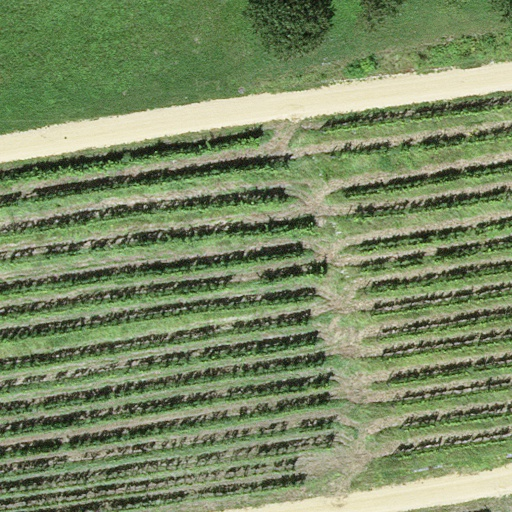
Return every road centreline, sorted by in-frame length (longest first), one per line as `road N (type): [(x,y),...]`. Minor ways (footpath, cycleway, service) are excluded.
road 1 (track): [(0,148),(511,82)]
road 2 (track): [(342,511),(511,483)]
